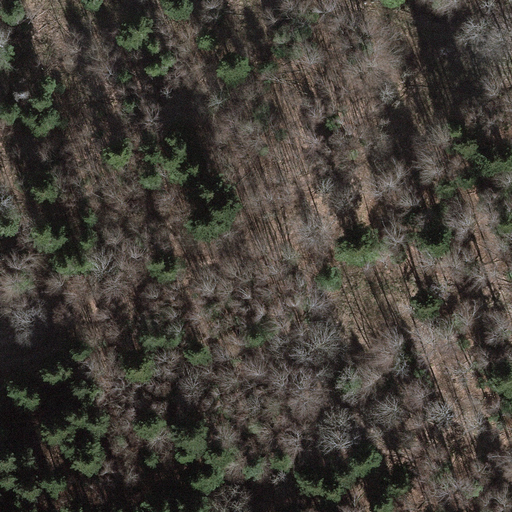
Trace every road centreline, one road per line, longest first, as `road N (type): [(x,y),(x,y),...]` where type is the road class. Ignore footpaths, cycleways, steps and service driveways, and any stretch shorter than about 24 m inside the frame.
road 1 (track): [(469,57),(375,182),(360,216),(329,406),(314,451),(276,511)]
road 2 (track): [(0,355),(245,253),(330,197),(375,182)]
road 3 (track): [(328,0),(469,57),(511,63)]
